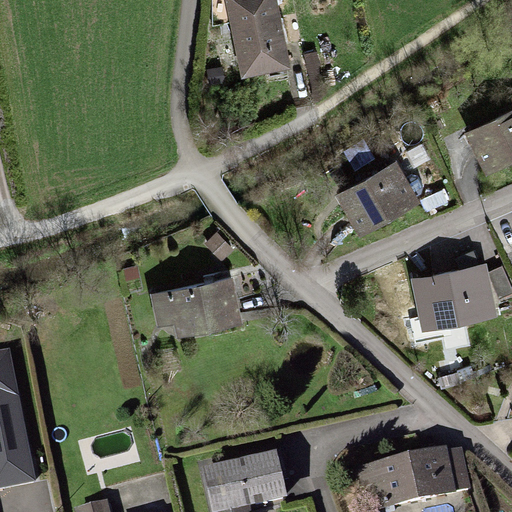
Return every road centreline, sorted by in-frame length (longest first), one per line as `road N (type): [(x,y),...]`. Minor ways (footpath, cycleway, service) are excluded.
road 1 (track): [(201,172),(330,103),(492,0)]
road 2 (residential): [(511,473),(313,290)]
road 3 (residential): [(511,202),(313,290)]
road 4 (track): [(191,0),(178,101),(183,145),(201,172)]
road 5 (residential): [(313,290),(242,225),(201,172)]
